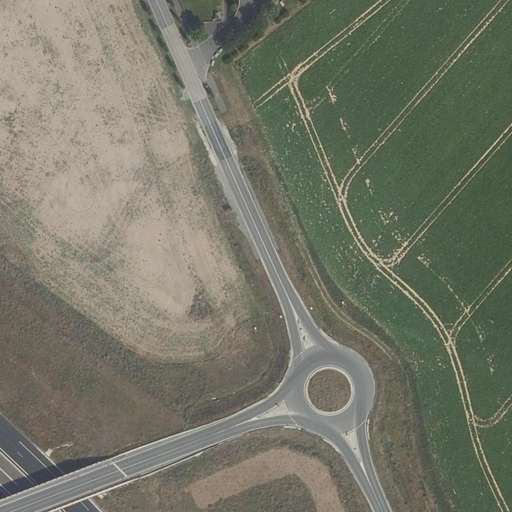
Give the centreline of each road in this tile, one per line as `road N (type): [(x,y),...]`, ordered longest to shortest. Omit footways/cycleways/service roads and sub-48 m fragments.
road 1 (tertiary): [(313,355),(188,71)]
road 2 (secondary): [(9,511),(293,404)]
road 3 (track): [(511,388),(500,367),(375,314),(293,304)]
road 4 (track): [(0,320),(124,420)]
